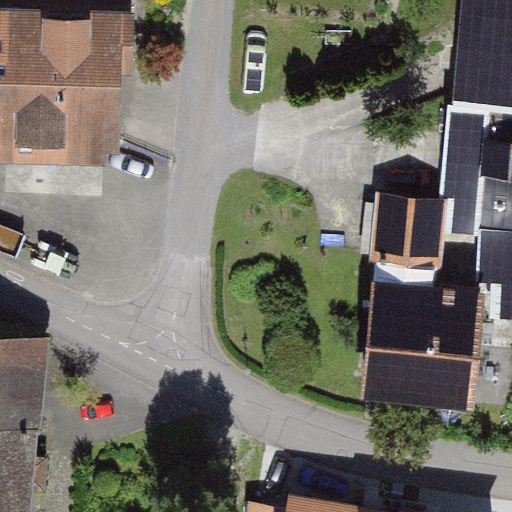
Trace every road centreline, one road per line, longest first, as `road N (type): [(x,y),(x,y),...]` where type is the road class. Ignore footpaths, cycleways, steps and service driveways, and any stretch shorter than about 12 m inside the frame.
road 1 (residential): [(511,471),(326,438),(209,383),(167,350)]
road 2 (residential): [(222,0),(209,140),(167,350)]
road 3 (residential): [(167,350),(120,341),(0,285)]
